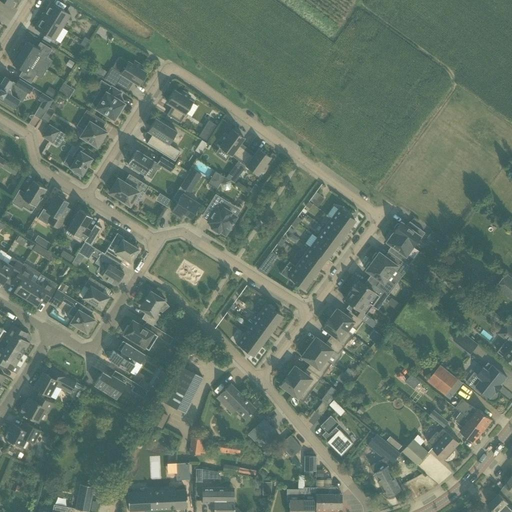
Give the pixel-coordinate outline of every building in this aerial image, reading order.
[(50,3),(43,16),(63,28),(70,15),(50,3)] [(43,16),(35,28),(55,40),(63,28),(43,16)] [(18,52),(34,62),(37,56),(44,61),(52,49),(40,42),(37,47),(27,41),(23,47),(22,46),(18,52)] [(19,76),(31,83),(38,72),(30,67),(34,62),(18,52),(14,58),(16,59),(12,64),(22,70),(19,76)] [(69,60),(65,65),(71,68),(74,63),(69,60)] [(113,85),(115,82),(128,90),(131,83),(132,81),(138,85),(145,73),(139,69),(141,66),(134,61),(132,65),(128,62),(120,74),(111,68),(108,72),(105,78),(104,79),(113,85)] [(98,66),(95,72),(101,76),(105,78),(108,72),(104,70),(98,66)] [(0,99),(14,108),(25,92),(29,94),(33,87),(19,78),(16,84),(5,77),(0,84),(0,99)] [(121,93),(101,80),(96,87),(105,93),(101,99),(97,96),(91,106),(114,120),(117,114),(119,116),(123,110),(120,109),(124,103),(117,99),(121,93)] [(58,92),(68,98),(75,88),(65,82),(58,92)] [(49,87),(45,93),(52,98),(56,91),(49,87)] [(167,114),(179,122),(192,102),(188,99),(190,96),(182,92),(181,95),(175,91),(174,91),(167,102),(167,103),(168,103),(173,106),(172,108),(171,108),(167,114)] [(39,106),(46,111),(53,99),(42,93),(37,100),(42,102),(39,106)] [(79,136),(97,147),(106,132),(101,129),(105,122),(87,110),(77,126),(83,130),(79,136)] [(47,122),(50,118),(44,114),(42,119),(47,122)] [(146,144),(174,161),(180,152),(169,145),(177,132),(155,118),(147,131),(152,134),(146,144)] [(42,136),(52,143),(59,131),(49,124),(42,136)] [(220,147),(238,160),(247,148),(241,144),(241,145),(239,144),(243,138),(243,137),(232,130),(233,130),(232,129),(232,130),(231,130),(232,130),(228,136),(225,133),(220,140),(223,143),(220,147)] [(204,132),(201,138),(206,141),(210,135),(204,132)] [(84,149),(79,145),(72,157),(69,155),(63,164),(74,171),(73,172),(79,176),(80,174),(82,175),(92,158),(82,152),(84,149)] [(238,160),(257,174),(260,170),(263,172),(268,165),(265,163),(269,157),(270,157),(269,156),(259,149),(259,148),(258,149),(254,155),(252,153),(253,153),(247,148),(238,160)] [(139,171),(145,175),(150,167),(158,170),(161,166),(171,172),(175,165),(161,156),(157,163),(153,161),(154,161),(136,150),(133,154),(132,153),(128,159),(129,160),(127,164),(133,167),(132,169),(138,173),(139,171)] [(1,166),(15,175),(19,169),(0,157),(0,167),(1,166)] [(191,169),(180,186),(185,190),(190,193),(201,175),(191,169)] [(212,175),(207,183),(216,189),(220,184),(224,177),(214,171),(212,175)] [(231,171),(226,178),(231,181),(233,183),(238,176),(231,171)] [(109,192),(129,205),(135,197),(137,198),(142,191),(144,192),(148,186),(129,174),(125,180),(125,181),(124,183),(118,179),(109,192)] [(224,177),(220,184),(222,185),(223,189),(225,190),(229,189),(230,187),(229,183),(231,181),(226,178),(224,177)] [(19,190),(11,203),(21,209),(23,207),(26,201),(35,206),(40,199),(41,200),(44,194),(43,194),(46,189),(43,187),(42,185),(38,182),(37,183),(33,181),(30,186),(29,185),(26,191),(27,191),(26,194),(19,190)] [(250,192),(256,196),(260,190),(255,185),(250,192)] [(310,201),(313,203),(319,194),(316,192),(310,201)] [(177,203),(171,212),(180,217),(183,213),(191,218),(195,212),(196,212),(199,207),(198,207),(200,204),(183,194),(177,202),(177,203)] [(43,209),(37,218),(47,224),(48,222),(58,228),(70,209),(65,206),(67,202),(56,195),(46,211),(43,209)] [(216,196),(203,216),(203,217),(204,216),(214,222),(211,228),(212,229),(211,230),(216,233),(217,232),(218,233),(219,231),(225,235),(229,228),(231,229),(236,221),(238,217),(236,216),(224,209),(228,203),(224,201),(216,196)] [(165,197),(161,204),(167,207),(171,201),(165,197)] [(331,219),(347,231),(348,230),(354,221),(355,221),(355,220),(346,214),(347,213),(341,208),(340,210),(339,209),(331,219)] [(70,237),(80,243),(82,239),(85,241),(91,231),(86,227),(92,217),(79,209),(67,230),(72,233),(70,237)] [(324,228),(340,240),(341,240),(340,240),(347,231),(331,219),(324,228)] [(425,233),(409,221),(406,226),(401,222),(399,224),(396,224),(394,228),(394,230),(393,232),(413,246),(418,240),(419,241),(425,233)] [(84,242),(91,246),(102,229),(95,224),(91,231),(85,241),(84,242)] [(317,238),(333,250),(333,249),(340,240),(324,228),(317,238)] [(413,259),(407,255),(407,254),(413,246),(393,232),(386,242),(391,246),(387,251),(396,257),(408,265),(413,259)] [(310,247),(326,259),(333,250),(317,238),(310,247)] [(441,238),(436,245),(442,249),(447,243),(441,238)] [(101,252),(121,264),(118,262),(122,257),(130,262),(134,257),(135,258),(139,252),(137,251),(138,249),(123,239),(119,245),(115,243),(114,246),(112,245),(109,246),(104,253),(101,252)] [(44,240),(40,246),(46,249),(48,246),(50,243),(44,240)] [(26,247),(32,250),(35,244),(30,241),(26,247)] [(102,278),(114,285),(116,284),(117,284),(120,283),(122,279),(121,277),(124,273),(111,265),(114,260),(120,264),(121,264),(101,252),(94,248),(91,246),(84,242),(78,252),(88,259),(90,254),(97,258),(95,263),(105,269),(102,275),(102,278)] [(36,244),(32,250),(38,253),(42,247),(36,244)] [(303,257),(319,269),(319,268),(325,259),(326,260),(326,259),(326,260),(326,259),(310,247),(303,257)] [(277,256),(271,251),(265,259),(271,264),(277,256)] [(393,269),(402,275),(408,265),(396,257),(392,262),(379,252),(377,254),(375,253),(372,258),(373,259),(372,261),(389,274),(393,269)] [(67,253),(63,259),(69,263),(73,257),(67,253)] [(2,260),(0,263),(0,282),(2,284),(9,273),(15,277),(21,267),(23,264),(12,257),(8,264),(3,261),(2,260)] [(295,267),(312,279),(312,278),(318,269),(319,269),(303,257),(295,267)] [(389,274),(372,261),(371,262),(369,262),(365,267),(366,268),(365,270),(379,281),(376,286),(387,294),(398,280),(389,274)] [(295,267),(289,262),(280,273),(294,284),(295,282),(304,288),(305,288),(304,288),(311,279),(312,279),(295,267)] [(62,270),(58,276),(62,279),(71,266),(65,263),(64,266),(62,270)] [(15,277),(13,280),(19,284),(17,286),(14,291),(18,294),(18,296),(23,298),(24,298),(25,298),(34,284),(38,278),(21,267),(15,277)] [(497,286),(511,298),(511,278),(506,274),(497,286)] [(82,298),(101,309),(109,297),(102,293),(106,287),(89,277),(84,286),(88,288),(82,298)] [(34,284),(25,298),(27,299),(27,301),(31,303),(32,303),(37,305),(41,298),(47,301),(57,285),(49,280),(47,283),(44,282),(40,287),(34,284)] [(350,291),(371,307),(376,299),(381,302),(387,294),(376,286),(372,291),(358,281),(356,283),(350,290),(351,290),(350,291)] [(62,283),(58,289),(64,293),(68,287),(62,283)] [(57,289),(49,303),(54,306),(59,299),(62,300),(78,310),(70,323),(76,326),(75,327),(80,330),(81,329),(86,333),(90,327),(92,328),(96,322),(94,321),(95,320),(90,316),(93,311),(75,300),(65,294),(63,293),(57,289)] [(150,291),(141,306),(147,310),(145,312),(141,318),(148,322),(153,326),(160,314),(157,313),(159,310),(162,312),(168,306),(164,301),(165,300),(150,291)] [(352,313),(361,319),(364,314),(365,314),(371,307),(350,291),(346,297),(350,300),(348,302),(350,303),(346,308),(352,313)] [(259,314),(275,326),(281,317),(282,317),(282,316),(274,310),(275,308),(269,304),(268,305),(266,304),(259,314)] [(502,306),(497,313),(505,320),(510,313),(502,306)] [(329,318),(346,331),(347,330),(350,326),(355,329),(362,320),(361,319),(352,313),(349,318),(337,309),(336,309),(330,318),(329,318)] [(252,324),(268,336),(268,335),(274,326),(275,327),(275,326),(259,314),(252,324)] [(331,341),(341,349),(352,334),(347,330),(346,331),(329,318),(323,327),(322,328),(323,328),(335,337),(331,341)] [(127,325),(123,333),(124,333),(123,334),(132,340),(145,348),(149,340),(153,343),(157,336),(169,344),(173,338),(153,326),(148,322),(145,328),(132,320),(129,326),(127,325)] [(506,341),(498,351),(505,356),(508,359),(511,362),(511,324),(508,321),(507,322),(503,327),(501,329),(502,337),(506,341)] [(244,334),(261,345),(267,336),(268,336),(252,324),(244,334)] [(3,331),(0,335),(0,340),(22,354),(29,343),(24,340),(21,338),(25,332),(13,325),(8,334),(4,331),(3,331)] [(453,340),(471,354),(478,345),(460,330),(453,340)] [(245,349),(253,355),(254,355),(253,355),(260,346),(261,345),(244,334),(237,343),(239,344),(237,346),(243,350),(245,349)] [(308,347),(325,359),(326,359),(332,350),(337,354),(341,349),(331,341),(328,346),(315,337),(314,338),(315,338),(308,347),(308,346),(308,347)] [(0,364),(4,366),(6,368),(10,362),(15,365),(22,354),(0,340),(0,364)] [(108,359),(129,372),(134,364),(134,363),(135,360),(140,363),(145,355),(125,342),(120,351),(121,351),(119,354),(113,351),(108,359)] [(310,370),(320,377),(331,363),(326,359),(325,359),(308,347),(301,356),(301,357),(302,357),(313,365),(310,370)] [(358,354),(355,359),(359,362),(363,358),(358,354)] [(482,391),(490,397),(491,397),(490,396),(494,391),(497,393),(503,385),(501,384),(506,377),(498,370),(488,363),(471,386),(481,393),(482,391)] [(450,398),(462,382),(440,364),(436,369),(433,367),(425,377),(450,398)] [(287,375),(309,392),(320,377),(310,370),(306,375),(295,366),(294,366),(293,366),(294,366),(287,375)] [(163,402),(185,413),(203,377),(181,367),(163,402)] [(347,367),(343,372),(349,375),(352,370),(347,367)] [(42,372),(34,388),(49,396),(55,385),(61,388),(70,393),(76,382),(71,379),(67,377),(51,368),(48,375),(42,372)] [(131,390),(143,398),(148,391),(115,370),(110,377),(102,372),(95,384),(104,390),(116,397),(126,381),(134,386),(131,390)] [(400,372),(396,377),(401,380),(404,376),(400,372)] [(411,374),(406,381),(415,388),(420,381),(411,374)] [(281,385),(302,401),(309,392),(287,375),(287,376),(280,384),(280,385),(280,386),(281,385)] [(229,403),(245,419),(255,409),(230,383),(220,394),(216,398),(225,406),(229,403)] [(331,386),(329,390),(335,395),(338,391),(331,386)] [(28,417),(37,421),(43,410),(47,412),(52,403),(36,394),(33,400),(29,398),(27,401),(28,401),(26,405),(23,403),(18,413),(27,418),(28,417)] [(461,413),(484,429),(492,419),(483,413),(478,409),(477,411),(461,400),(455,409),(461,413)] [(314,411),(320,415),(327,405),(322,401),(314,411)] [(141,416),(146,408),(139,404),(134,412),(141,416)] [(361,406),(356,412),(361,415),(366,409),(361,406)] [(430,415),(444,427),(449,422),(434,410),(430,415)] [(153,423),(161,427),(167,415),(159,411),(153,423)] [(466,436),(474,442),(484,429),(461,413),(455,420),(465,427),(461,432),(466,436)] [(261,414),(252,423),(270,441),(279,433),(261,414)] [(327,443),(328,442),(333,446),(332,447),(340,456),(352,443),(335,426),(338,424),(330,416),(319,426),(325,432),(321,435),(327,441),(327,442),(327,443)] [(4,438),(22,448),(26,440),(33,444),(40,431),(25,422),(21,428),(12,423),(4,438)] [(435,434),(427,443),(434,449),(436,452),(444,459),(458,443),(451,436),(448,433),(448,434),(443,429),(439,433),(437,436),(435,434)] [(280,444),(292,457),(302,448),(290,435),(280,444)] [(376,435),(367,445),(384,459),(392,465),(394,462),(400,455),(383,441),(376,435)] [(45,445),(52,449),(57,441),(49,437),(45,445)] [(387,440),(398,448),(401,445),(389,437),(387,440)] [(189,453),(200,455),(201,453),(203,453),(204,445),(202,445),(202,439),(192,438),(189,453)] [(403,451),(417,464),(428,453),(423,448),(414,439),(403,451)] [(218,441),(216,454),(228,455),(228,453),(235,454),(235,455),(239,456),(241,444),(218,441)] [(267,449),(263,453),(267,457),(271,453),(267,449)] [(305,471),(313,471),(313,457),(305,457),(305,471)] [(384,459),(370,467),(384,491),(386,490),(389,497),(390,496),(391,498),(396,496),(395,494),(401,490),(397,481),(390,470),(388,466),(384,459)] [(177,473),(177,479),(189,479),(188,462),(169,464),(169,474),(177,473)] [(224,464),(223,471),(238,474),(239,467),(224,464)] [(218,479),(218,472),(203,469),(202,469),(202,479),(218,479)] [(259,470),(256,477),(264,479),(266,472),(259,470)] [(26,496),(29,482),(24,480),(22,486),(17,485),(15,493),(26,496)] [(89,511),(93,487),(80,484),(79,492),(75,509),(89,511)] [(202,487),(202,503),(213,503),(213,508),(213,511),(233,511),(234,508),(234,499),(234,487),(227,487),(202,487)] [(315,500),(315,509),(341,508),(341,498),(341,494),(340,494),(340,490),(336,487),(315,487),(315,490),(315,500)] [(127,493),(128,511),(187,508),(186,490),(137,492),(127,493)] [(288,511),(302,511),(302,500),(303,500),(303,490),(298,490),(298,500),(289,500),(288,511)] [(313,500),(315,500),(315,490),(304,490),(303,490),(303,500),(302,500),(302,511),(313,511),(313,508),(313,500)] [(491,498),(487,502),(489,504),(488,505),(495,511),(511,511),(511,508),(507,504),(508,503),(506,501),(499,494),(493,500),(491,498)] [(92,501),(90,510),(95,511),(99,502),(92,501)]
